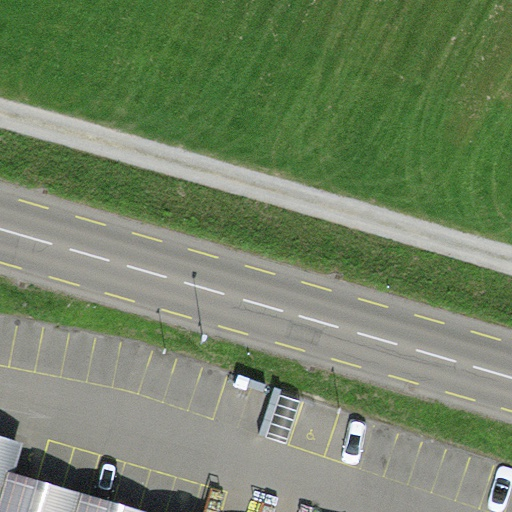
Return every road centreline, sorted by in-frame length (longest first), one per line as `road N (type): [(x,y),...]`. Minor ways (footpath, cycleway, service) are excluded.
road 1 (track): [(511,265),(0,116)]
road 2 (secondary): [(0,230),(511,377)]
